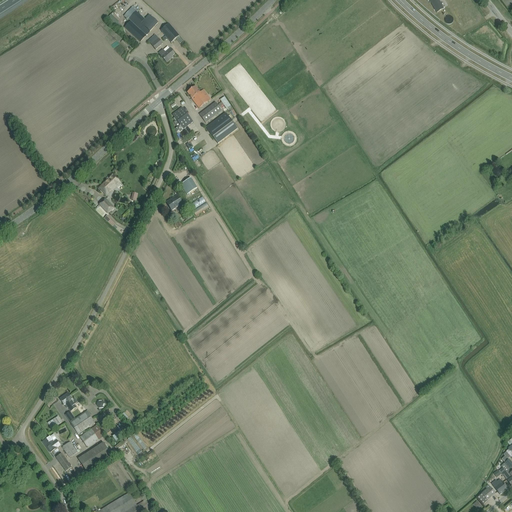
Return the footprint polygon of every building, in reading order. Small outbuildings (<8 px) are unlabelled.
[(429,0),(437,13),(444,9),(438,0),(429,0)] [(131,21),(124,28),(140,42),(146,36),(149,32),(150,32),(158,23),(149,15),(145,20),(136,12),(129,20),(131,21)] [(119,23),(111,15),(106,20),(114,28),(119,23)] [(161,31),(171,43),(179,36),(169,24),(161,31)] [(121,31),(137,46),(139,44),(123,29),(121,31)] [(148,41),(156,50),(160,47),(163,44),(155,35),(148,41)] [(167,63),(172,59),(171,58),(175,54),(170,49),(169,49),(167,47),(163,50),(159,53),(161,56),(167,63)] [(187,93),(199,109),(211,99),(207,95),(206,97),(202,91),(200,93),(195,87),(187,93)] [(199,115),(206,123),(222,111),(216,103),(199,115)] [(175,130),(178,134),(193,122),(182,107),(172,114),(175,118),(172,120),(178,127),(175,130)] [(206,128),(218,144),(237,130),(225,113),(206,128)] [(254,123),(219,149),(238,175),(273,149),(254,123)] [(113,175),(104,183),(105,184),(100,188),(99,188),(106,196),(105,194),(114,186),(115,187),(120,183),(113,175)] [(187,195),(197,189),(191,178),(180,185),(187,195)] [(138,195),(132,193),(130,201),(136,203),(138,195)] [(180,207),(183,205),(177,196),(166,203),(172,211),(179,206),(180,207)] [(100,205),(108,214),(114,208),(105,199),(100,205)] [(8,242),(16,253),(26,246),(24,243),(29,240),(23,232),(19,235),(18,235),(8,242)] [(0,262),(1,263),(8,258),(7,256),(5,252),(0,255),(0,262)] [(5,271),(12,280),(21,274),(15,264),(5,271)] [(62,402),(67,409),(68,408),(71,411),(76,408),(74,405),(75,404),(68,393),(65,395),(66,396),(64,397),(60,399),(62,402)] [(74,419),(70,412),(66,415),(70,422),(74,419)] [(78,435),(95,424),(87,412),(70,422),(78,435)] [(51,428),(61,422),(58,417),(48,423),(51,428)] [(104,436),(96,425),(79,436),(87,447),(104,436)] [(50,453),(60,446),(56,440),(53,442),(50,437),(43,442),(45,446),(46,445),(47,447),(46,447),(50,453)] [(125,446),(122,441),(115,447),(118,452),(125,446)] [(69,457),(70,458),(78,453),(70,442),(63,447),(69,457)] [(78,458),(86,471),(112,455),(104,442),(78,458)] [(56,458),(66,472),(70,469),(72,468),(62,454),(60,455),(56,458)] [(505,471),(507,473),(510,475),(511,477),(511,468),(511,467),(511,463),(509,460),(501,466),(505,471)] [(511,486),(511,485),(511,477),(510,475),(507,473),(505,471),(501,474),(505,477),(507,481),(511,486)] [(500,495),(507,489),(500,480),(493,486),(500,495)] [(496,494),(490,486),(478,497),(484,504),(496,494)] [(92,511),(124,511),(136,505),(129,494),(98,511),(97,511),(96,509),(92,511)] [(143,511),(150,508),(146,501),(126,511),(143,511)]
